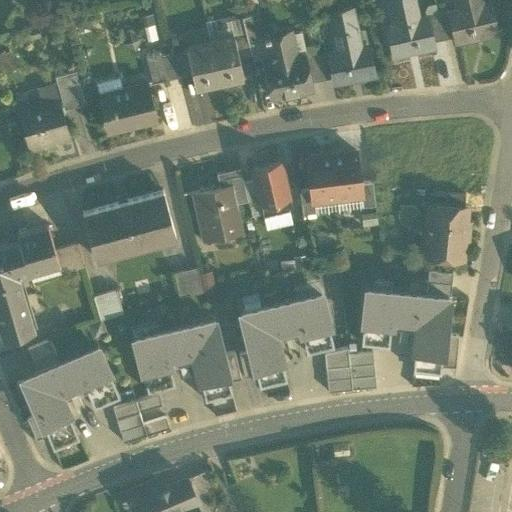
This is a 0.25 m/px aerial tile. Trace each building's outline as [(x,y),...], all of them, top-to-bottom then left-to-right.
[(387,23),(393,51),(431,43),(431,40),(425,14),(416,15),(412,0),(389,0),(395,21),(387,23)] [(455,34),(456,39),(495,30),(488,0),(485,0),(481,1),(480,0),(456,0),(458,6),(449,8),(455,34)] [(333,74),(334,80),(373,71),(367,42),(359,44),(351,6),(329,11),(337,48),(327,50),(333,74)] [(449,8),(437,11),(443,37),(455,34),(449,8)] [(241,14),(245,29),(247,38),(259,35),(253,11),(241,14)] [(431,40),(443,37),(437,11),(425,14),(431,40)] [(299,28),(289,30),(293,53),(302,51),(301,44),(302,43),(299,28)] [(250,53),(247,38),(245,29),(233,32),(238,55),(250,53)] [(313,41),(302,43),(301,44),(302,51),(293,53),(289,30),(288,30),(266,34),(271,58),(264,60),(271,93),(309,85),(308,79),(303,56),(316,53),(313,41)] [(233,32),(209,37),(219,80),(242,75),(238,55),(233,32)] [(195,85),(219,80),(209,37),(185,43),(186,48),(191,71),(195,85)] [(152,81),(165,77),(159,54),(158,48),(145,52),(152,81)] [(186,48),(174,51),(179,74),(191,71),(186,48)] [(327,50),(316,53),(321,77),(333,74),(327,50)] [(174,51),(159,54),(165,77),(179,74),(174,51)] [(308,79),(321,77),(316,53),(303,56),(308,79)] [(57,95),(61,109),(85,102),(74,67),(50,74),(57,95)] [(96,81),(99,93),(122,87),(119,75),(96,81)] [(146,81),(122,87),(99,93),(107,128),(130,123),(130,121),(154,115),(146,81)] [(18,108),(30,146),(69,133),(61,109),(57,95),(18,108)] [(355,148),(330,152),(336,195),(360,192),(361,192),(359,180),(355,148)] [(313,198),(336,195),(330,152),(306,155),(310,186),(312,198),(313,198)] [(260,201),(263,213),(288,207),(285,195),(287,195),(279,160),(252,166),(255,178),(260,201)] [(228,185),(232,203),(235,203),(247,200),(243,181),(241,174),(226,177),(228,185)] [(247,200),(248,204),(260,201),(255,178),(243,181),(247,200)] [(360,192),(361,204),(374,202),(371,179),(359,180),(361,192),(360,192)] [(197,191),(207,239),(241,231),(235,203),(232,203),(228,185),(197,191)] [(298,188),(302,212),(314,210),(313,198),(312,198),(310,186),(298,188)] [(431,201),(463,204),(464,192),(432,189),(431,201)] [(201,240),(207,239),(197,191),(191,193),(201,240)] [(83,212),(94,256),(113,251),(112,247),(155,236),(156,240),(174,236),(162,192),(83,212)] [(429,253),(462,256),(464,237),(467,237),(469,219),(466,219),(467,204),(463,204),(431,201),(428,201),(425,228),(432,229),(429,253)] [(16,232),(17,237),(28,270),(57,261),(59,260),(55,247),(47,222),(16,232)] [(423,252),(429,253),(432,229),(425,228),(423,252)] [(112,247),(113,251),(156,240),(155,236),(112,247)] [(0,278),(16,274),(28,270),(17,237),(0,242),(0,278)] [(60,271),(61,273),(84,266),(76,241),(55,247),(59,260),(57,261),(60,271)] [(57,261),(28,270),(31,280),(60,271),(57,261)] [(173,271),(179,295),(202,289),(196,266),(173,271)] [(428,268),(426,292),(443,293),(447,294),(450,294),(452,270),(428,268)] [(32,326),(16,274),(0,278),(0,324),(3,335),(32,326)] [(284,277),(275,279),(277,287),(286,285),(284,277)] [(292,285),(295,296),(320,290),(317,279),(292,285)] [(365,290),(362,320),(390,323),(391,317),(417,319),(416,329),(414,348),(442,350),(444,332),(445,319),(447,294),(443,293),(426,292),(391,288),(366,286),(365,290)] [(92,294),(99,318),(109,315),(122,310),(115,287),(92,294)] [(295,296),(260,305),(257,290),(241,294),(244,309),(240,309),(246,335),(250,350),(254,365),(281,358),(276,340),(274,330),(299,324),(301,330),(328,323),(320,290),(295,296)] [(213,316),(133,335),(138,354),(146,390),(174,383),(170,366),(167,356),(192,350),(195,360),(204,398),(231,392),(229,380),(222,353),(213,316)] [(390,323),(390,326),(416,329),(417,319),(391,317),(390,323)] [(390,323),(362,320),(360,342),(388,344),(390,326),(390,323)] [(328,323),(301,330),(302,334),(306,351),(333,345),(328,323)] [(274,330),(276,340),(302,334),(301,330),(299,324),(274,330)] [(458,333),(444,332),(442,350),(441,364),(455,365),(458,333)] [(27,347),(32,358),(54,349),(49,338),(27,347)] [(47,434),(53,447),(78,436),(62,400),(58,390),(82,380),(86,389),(93,406),(119,395),(97,343),(59,360),(37,369),(22,376),(37,412),(47,434)] [(327,390),(351,388),(348,352),(347,346),(324,351),(327,390)] [(442,350),(414,348),(412,368),(440,371),(441,364),(442,350)] [(32,358),(37,369),(59,360),(54,349),(32,358)] [(167,356),(170,366),(195,360),(192,350),(167,356)] [(234,350),(222,353),(229,380),(240,377),(234,350)] [(244,376),(256,373),(254,365),(250,350),(238,353),(244,376)] [(372,350),(348,352),(351,388),(375,386),(372,350)] [(281,358),(254,365),(256,373),(259,385),(286,379),(281,358)] [(62,400),(86,389),(82,380),(58,390),(62,400)] [(158,392),(135,399),(139,411),(161,404),(158,392)] [(112,406),(116,418),(139,411),(135,399),(112,406)] [(139,411),(116,418),(119,430),(142,422),(139,411)] [(26,417),(36,438),(47,434),(37,412),(26,417)] [(165,415),(142,422),(146,434),(169,427),(165,415)] [(119,430),(123,441),(146,434),(142,422),(119,430)] [(145,511),(161,511),(193,498),(193,499),(195,498),(186,476),(158,488),(138,496),(139,498),(145,511)] [(120,491),(125,504),(139,498),(138,496),(158,488),(153,477),(120,491)] [(199,511),(193,499),(193,498),(161,511),(199,511)]
